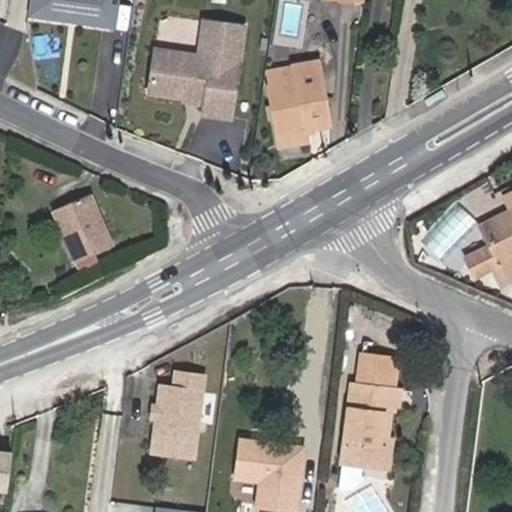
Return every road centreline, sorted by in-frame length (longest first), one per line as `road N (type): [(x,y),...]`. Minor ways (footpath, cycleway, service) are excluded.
road 1 (residential): [(279,235),(215,217),(193,193),(0,106)]
road 2 (secondary): [(279,235),(41,352),(0,364)]
road 3 (secondary): [(511,103),(279,235)]
road 4 (residential): [(483,318),(414,286),(357,241),(279,235)]
road 5 (residential): [(447,511),(483,318)]
